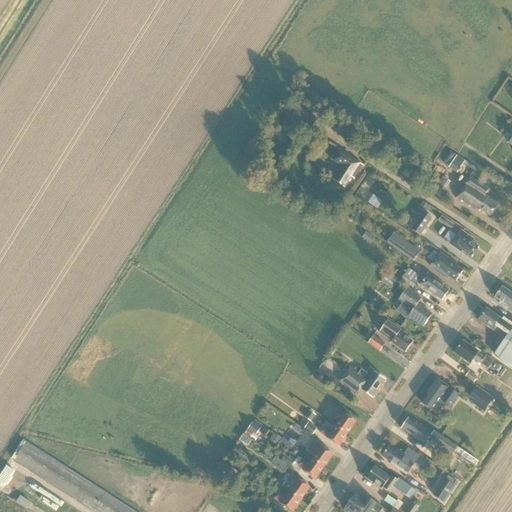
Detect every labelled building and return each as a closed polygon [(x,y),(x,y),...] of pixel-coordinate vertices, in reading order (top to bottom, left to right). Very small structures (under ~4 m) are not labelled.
[(317,119),(299,107),(291,119),(309,131),(317,119)] [(363,166),(339,150),(332,160),(339,165),(330,178),(345,188),(352,177),(354,179),(363,166)] [(457,173),(465,161),(457,156),(449,168),(457,173)] [(490,217),(499,204),(485,195),(488,190),(468,176),(463,183),(465,185),(456,199),(469,207),(470,206),(479,212),(480,210),(490,217)] [(450,194),(445,191),(451,182),(442,177),(432,193),(446,201),(450,194)] [(375,194),(370,202),(379,207),(384,199),(375,194)] [(411,229),(421,235),(433,218),(423,212),(411,229)] [(451,229),(454,225),(446,219),(443,224),(451,229)] [(479,247),(472,242),(474,239),(460,230),(450,245),(462,253),(463,251),(472,258),(479,247)] [(413,262),(420,252),(394,233),(387,244),(413,262)] [(463,271),(456,266),(457,264),(439,252),(430,266),(445,277),(447,275),(455,281),(463,271)] [(401,279),(413,288),(418,282),(417,281),(420,277),(409,268),(401,279)] [(428,273),(420,285),(442,300),(449,290),(443,286),(444,284),(428,273)] [(511,293),(502,287),(495,297),(501,302),(499,304),(511,312),(511,293)] [(417,304),(421,299),(407,289),(399,300),(403,303),(397,311),(408,319),(410,317),(424,326),(432,315),(417,304)] [(502,320),(486,308),(478,319),(487,325),(486,326),(494,332),(497,327),(506,334),(511,327),(502,320)] [(388,321),(379,334),(392,342),(391,342),(405,352),(413,342),(399,332),(400,330),(388,321)] [(511,329),(494,354),(511,366),(511,329)] [(385,344),(373,336),(368,343),(380,352),(385,344)] [(485,358),(478,353),(478,352),(463,341),(455,353),(463,358),(462,359),(470,365),(474,359),(488,369),(494,360),(487,355),(485,358)] [(360,370),(359,373),(356,371),(354,369),(352,368),(350,366),(343,377),(340,380),(340,381),(339,382),(340,383),(352,391),(358,395),(362,390),(373,398),(386,380),(374,372),(371,370),(369,374),(361,369),(360,370)] [(473,382),(477,377),(469,372),(465,377),(473,382)] [(422,404),(431,410),(433,407),(436,409),(442,402),(449,407),(459,394),(437,379),(427,392),(429,394),(422,404)] [(472,403),(484,412),(494,399),(476,387),(469,397),(474,400),(472,403)] [(335,426),(347,434),(356,422),(344,413),(344,414),(338,409),(333,416),(339,421),(335,426)] [(311,422),(316,415),(310,410),(305,417),(311,422)] [(416,423),(409,418),(401,429),(410,435),(409,437),(423,447),(425,445),(429,448),(433,442),(452,455),(454,452),(458,447),(434,431),(433,433),(417,422),(416,423)] [(248,429),(256,435),(261,428),(253,422),(248,429)] [(317,429),(308,423),(301,434),(309,439),(312,434),(313,434),(317,429)] [(339,447),(347,434),(335,426),(332,431),(325,427),(321,433),(327,438),(339,447)] [(258,437),(256,435),(248,429),(245,434),(255,442),(258,437)] [(277,445),(281,438),(274,434),(270,440),(277,445)] [(288,443),(282,438),(280,441),(292,449),(296,442),(291,438),(288,443)] [(95,511),(135,511),(27,442),(15,460),(95,511)] [(312,459),(324,467),(333,455),(321,446),(321,447),(314,442),(310,449),(316,453),(312,459)] [(232,452),(244,460),(247,455),(236,447),(232,452)] [(396,452),(389,447),(382,456),(392,462),(390,464),(406,475),(415,462),(398,450),(396,452)] [(289,466),(267,451),(264,455),(273,461),(270,464),(283,473),(289,466)] [(316,479),(324,467),(312,459),(309,464),(302,459),(297,466),(304,470),(304,471),(316,479)] [(229,484),(237,472),(222,462),(214,473),(229,484)] [(390,477),(375,467),(367,478),(375,484),(374,485),(381,490),(383,488),(390,493),(394,487),(413,500),(419,492),(399,478),(398,480),(391,475),(390,477)] [(289,491),(301,500),(310,487),(298,479),(291,475),(287,481),(293,486),(289,491)] [(456,481),(448,475),(434,496),(444,503),(455,487),(453,486),(456,481)] [(292,511),(301,500),(289,491),(285,496),(279,492),(274,499),(281,503),(281,504),(292,511)] [(407,499),(402,496),(399,500),(390,494),(387,500),(401,509),(407,499)] [(355,495),(345,509),(349,511),(370,511),(372,509),(375,511),(380,511),(383,508),(368,497),(365,502),(355,495)] [(230,511),(236,501),(230,498),(223,511),(230,511)] [(415,511),(419,507),(413,503),(406,511),(415,511)]
